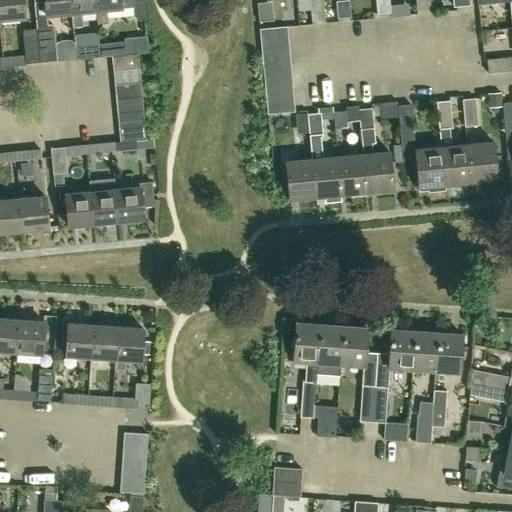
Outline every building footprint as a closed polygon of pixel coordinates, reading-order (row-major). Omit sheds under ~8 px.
[(0,0),(0,19),(24,17),(22,0),(0,0)] [(36,28),(39,62),(56,61),(53,25),(51,24),(47,24),(46,15),(70,13),(71,13),(69,0),(44,0),(34,1),(36,28)] [(69,0),(71,13),(70,13),(72,27),(81,26),(80,12),(95,10),(94,0),(69,0)] [(94,0),(95,10),(96,23),(107,22),(105,9),(132,7),(131,0),(94,0)] [(309,0),(312,20),(325,18),(322,0),(309,0)] [(337,17),(351,16),(349,0),(336,1),(337,17)] [(375,0),(377,14),(392,13),(390,0),(375,0)] [(415,0),(417,10),(431,9),(429,0),(415,0)] [(259,43),(287,40),(286,26),(258,28),(259,43)] [(25,54),(26,64),(39,62),(36,28),(22,29),(25,54)] [(260,53),(288,51),(287,40),(259,43),(260,53)] [(108,56),(111,56),(111,55),(125,54),(124,45),(107,46),(108,56)] [(84,59),(100,57),(99,47),(83,48),(84,59)] [(261,65),(289,62),(288,51),(260,53),(261,65)] [(112,70),(138,67),(136,53),(125,54),(111,55),(111,56),(112,70)] [(2,56),(3,66),(14,65),(13,55),(2,56)] [(489,72),(511,69),(511,56),(487,59),(489,72)] [(263,77),(290,74),(289,62),(261,65),(263,77)] [(114,84),(139,81),(138,67),(112,70),(114,84)] [(264,87),(291,85),(290,74),(263,77),(264,87)] [(115,98),(140,96),(139,81),(114,84),(115,98)] [(265,98),(292,96),(291,85),(264,87),(265,98)] [(116,112),(142,109),(140,96),(115,98),(116,112)] [(266,114),(294,112),(292,96),(265,98),(266,114)] [(501,108),(500,96),(488,97),(489,109),(501,108)] [(465,126),(478,125),(475,97),(462,98),(465,126)] [(439,129),(453,127),(451,99),(435,101),(439,129)] [(504,130),(511,128),(511,100),(502,102),(504,130)] [(398,118),(396,105),(380,106),(381,120),(398,118)] [(361,136),(375,135),(372,107),(359,108),(361,136)] [(118,127),(143,125),(142,109),(116,112),(118,127)] [(335,129),(348,128),(347,109),(333,111),(335,129)] [(321,157),(320,149),(323,148),(320,113),(306,114),(311,158),(314,196),(340,194),(337,156),(321,157)] [(119,141),(144,139),(143,125),(118,127),(119,141)] [(444,189),(443,183),(439,145),(414,147),(412,131),(399,133),(402,161),(415,160),(417,186),(427,185),(428,191),(444,189)] [(138,149),(137,140),(119,141),(120,151),(138,149)] [(469,181),(495,178),(492,140),(466,142),(469,181)] [(110,141),(93,143),(94,153),(112,151),(110,141)] [(443,183),(469,181),(466,142),(439,145),(443,183)] [(86,144),(69,146),(70,155),(87,154),(86,144)] [(54,173),(62,172),(66,172),(64,146),(50,147),(50,149),(53,173),(54,173)] [(31,149),(14,150),(15,161),(32,159),(31,149)] [(366,191),(391,189),(388,151),(362,153),(366,191)] [(340,194),(366,191),(362,153),(337,156),(340,194)] [(288,199),(314,196),(311,158),(284,161),(288,199)] [(64,186),(62,172),(54,173),(55,186),(64,186)] [(114,188),(114,179),(89,181),(90,190),(94,223),(119,221),(115,188),(114,188)] [(119,221),(142,218),(141,207),(153,205),(150,181),(138,183),(138,186),(115,188),(119,221)] [(68,225),(94,223),(90,190),(65,193),(68,225)] [(21,230),(46,228),(43,195),(18,197),(21,230)] [(0,232),(21,230),(18,197),(0,199),(0,232)] [(0,350),(16,351),(18,319),(0,317),(0,350)] [(41,353),(43,320),(18,319),(16,351),(41,353)] [(90,356),(92,323),(67,322),(65,354),(90,356)] [(315,381),(317,361),(316,361),(318,324),(295,322),(292,359),(306,360),(305,380),(302,380),(302,393),(300,417),(313,418),(315,394),(314,394),(314,381),(315,381)] [(114,357),(117,325),(92,323),(90,356),(114,357)] [(339,362),(342,325),(318,324),(316,361),(317,361),(339,362)] [(117,325),(114,357),(114,369),(124,369),(125,358),(140,359),(142,327),(117,325)] [(371,421),(376,352),(364,351),(366,327),(342,325),(339,362),(362,364),(361,384),(359,420),(371,421)] [(411,367),(413,330),(389,328),(388,352),(376,352),(371,421),(384,421),(386,386),(387,386),(388,366),(411,367)] [(435,369),(437,331),(413,330),(411,367),(435,369)] [(459,371),(461,333),(437,331),(435,369),(459,371)] [(50,402),(52,370),(38,368),(37,391),(13,390),(13,399),(50,402)] [(507,388),(509,377),(509,376),(471,368),(470,381),(507,388)] [(504,400),(507,388),(470,381),(469,393),(504,400)] [(0,398),(13,399),(13,390),(0,388),(0,398)] [(444,427),(445,403),(446,390),(433,389),(432,402),(431,426),(444,427)] [(87,404),(88,395),(63,393),(62,402),(87,404)] [(111,406),(112,396),(88,395),(87,404),(111,406)] [(137,408),(137,397),(112,396),(111,406),(137,408)] [(431,426),(432,402),(419,401),(419,414),(416,414),(415,442),(431,443),(431,426)] [(479,433),(480,421),(467,419),(466,432),(479,433)] [(146,445),(147,432),(123,431),(122,443),(146,445)] [(145,457),(146,445),(122,443),(122,455),(145,457)] [(477,459),(478,447),(465,446),(464,458),(477,459)] [(500,465),(499,472),(496,486),(511,489),(511,450),(508,450),(504,466),(500,465)] [(145,469),(145,457),(122,455),(121,467),(145,469)] [(300,482),(301,468),(273,466),(272,481),(300,482)] [(144,480),(145,469),(121,467),(120,478),(144,480)] [(143,492),(144,480),(120,478),(119,491),(143,492)] [(299,496),(300,482),(272,481),(271,494),(273,494),(284,495),(299,496)] [(282,511),(284,495),(273,494),(271,511),(282,511)] [(141,511),(143,497),(130,497),(129,511),(141,511)] [(55,511),(56,499),(44,498),(42,511),(55,511)] [(67,511),(69,500),(56,499),(55,511),(67,511)]
